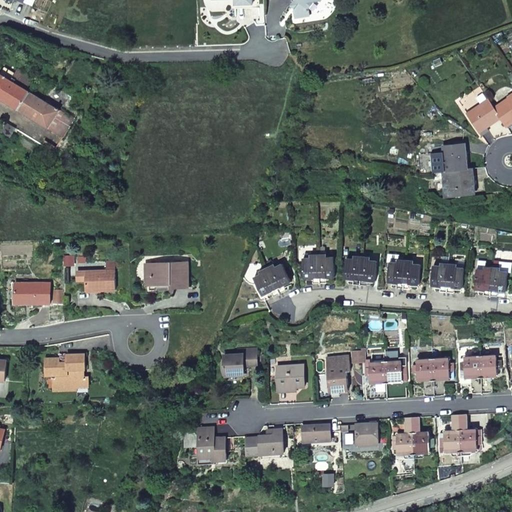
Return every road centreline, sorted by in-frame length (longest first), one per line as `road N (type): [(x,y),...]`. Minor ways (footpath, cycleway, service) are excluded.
road 1 (residential): [(272,54),(124,57),(0,22)]
road 2 (residential): [(246,417),(511,403)]
road 3 (residential): [(292,306),(336,295),(511,308)]
road 4 (residential): [(378,511),(511,464)]
road 5 (residential): [(0,335),(135,321)]
